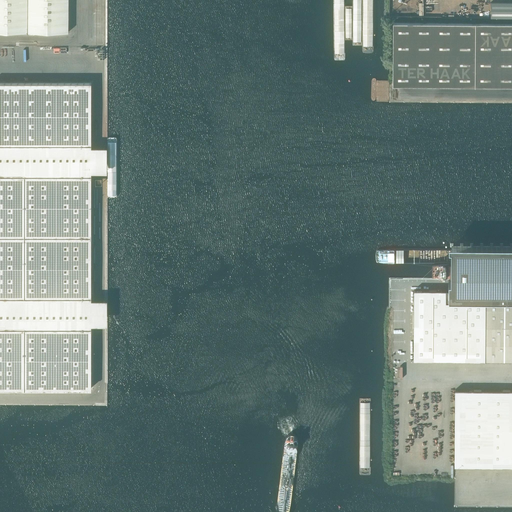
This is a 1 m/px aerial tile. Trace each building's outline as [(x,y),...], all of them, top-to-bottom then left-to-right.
[(0,0),(0,31),(28,32),(28,0),(0,0)] [(68,32),(68,0),(28,0),(28,32),(68,32)] [(511,2),(491,3),(491,18),(511,17),(511,2)] [(511,22),(394,22),(393,22),(393,70),(393,79),(393,83),(393,85),(403,85),(423,85),(444,85),(465,85),(486,86),(506,86),(511,85),(511,22)] [(0,143),(3,144),(4,144),(13,144),(17,144),(18,144),(24,144),(25,144),(31,144),(32,144),(36,144),(37,144),(46,144),(51,144),(57,144),(58,144),(60,144),(61,144),(70,144),(71,144),(70,144),(78,144),(83,144),(84,144),(91,144),(91,143),(91,83),(0,82),(0,143)] [(0,235),(91,235),(91,175),(91,174),(90,174),(90,175),(84,175),(84,174),(83,174),(83,175),(79,175),(79,174),(78,174),(78,175),(71,175),(71,174),(71,175),(62,175),(62,174),(61,174),(61,175),(58,175),(58,174),(57,174),(57,175),(51,175),(51,174),(51,175),(46,175),(46,174),(46,175),(37,175),(37,174),(36,174),(36,175),(32,175),(32,174),(31,174),(31,175),(25,175),(25,174),(24,174),(24,175),(18,175),(18,174),(17,174),(17,175),(16,175),(13,175),(13,174),(13,175),(4,175),(4,174),(3,174),(3,175),(0,174),(0,235)] [(485,290),(511,290),(511,231),(450,232),(450,236),(453,237),(453,271),(449,271),(449,283),(449,290),(485,290)] [(91,296),(91,235),(0,235),(0,296),(3,296),(3,297),(4,297),(4,296),(13,296),(13,297),(13,296),(17,296),(17,297),(18,297),(18,296),(24,296),(24,297),(25,297),(25,296),(31,296),(31,297),(32,297),(32,296),(36,296),(36,297),(37,297),(37,296),(46,296),(46,297),(46,296),(51,296),(51,297),(51,296),(57,296),(57,297),(58,297),(58,296),(61,296),(61,297),(62,297),(62,296),(71,296),(71,297),(71,296),(77,296),(77,297),(78,297),(78,296),(83,296),(83,297),(84,297),(84,296),(90,296),(90,297),(91,297),(91,296)] [(485,361),(485,290),(467,290),(449,290),(433,290),(414,290),(414,360),(432,360),(467,360),(485,361)] [(511,290),(505,290),(485,290),(485,361),(503,361),(511,360),(511,290)] [(0,388),(91,388),(91,328),(91,327),(90,327),(84,327),(83,327),(78,327),(77,327),(71,327),(62,327),(61,327),(58,327),(57,327),(51,327),(46,327),(37,327),(36,327),(32,327),(31,327),(25,327),(24,327),(18,327),(17,327),(13,327),(4,327),(3,327),(0,327),(0,388)] [(511,389),(506,390),(478,390),(455,390),(454,466),(477,466),(506,466),(511,466),(511,389)]
